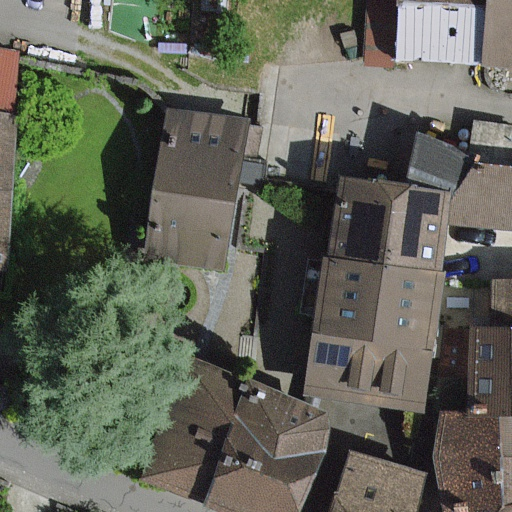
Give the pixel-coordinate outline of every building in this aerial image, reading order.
[(511,0),(375,0),(372,57),(511,66),(511,0)] [(0,92),(7,94),(14,35),(0,33),(0,92)] [(17,112),(0,108),(0,265),(10,266),(17,112)] [(251,122),(172,109),(150,252),(229,264),(251,122)] [(511,167),(481,163),(456,194),(453,220),(511,227),(511,167)] [(332,254),(447,269),(453,220),(456,194),(342,180),(332,254)] [(314,392),(429,407),(447,269),(332,254),(314,392)] [(511,279),(496,279),(494,326),(511,326),(511,279)] [(473,412),(508,413),(511,326),(494,326),(444,324),(442,371),(474,372),(473,412)] [(304,511),(341,419),(193,361),(146,480),(227,511),(304,511)] [(448,511),(511,511),(511,500),(505,501),(507,451),(508,413),(473,412),(443,411),(440,455),(448,511)] [(420,511),(432,472),(350,450),(332,511),(420,511)]
